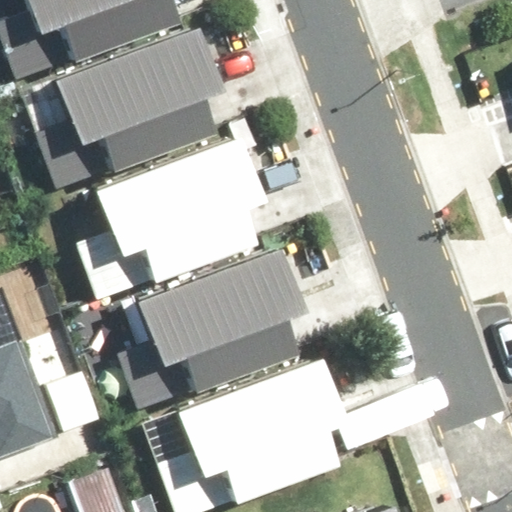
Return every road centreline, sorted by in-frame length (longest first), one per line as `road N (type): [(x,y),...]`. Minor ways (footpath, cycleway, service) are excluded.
road 1 (residential): [(347,48),(511,504)]
road 2 (residential): [(473,0),(347,48)]
